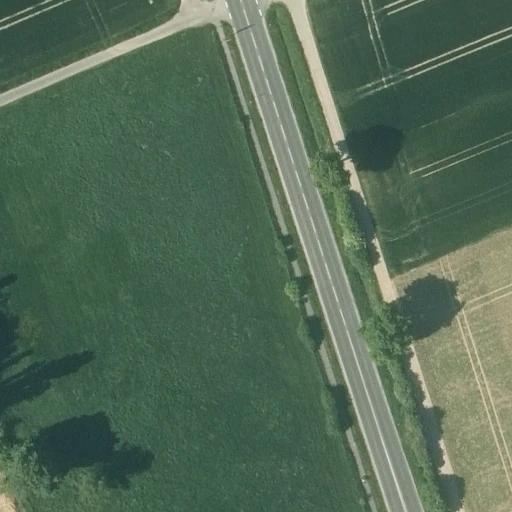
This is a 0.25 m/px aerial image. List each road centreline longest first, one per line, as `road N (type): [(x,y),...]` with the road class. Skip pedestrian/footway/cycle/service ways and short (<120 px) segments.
road 1 (secondary): [(240,0),(409,511)]
road 2 (track): [(458,511),(294,0)]
road 3 (track): [(0,101),(246,0)]
